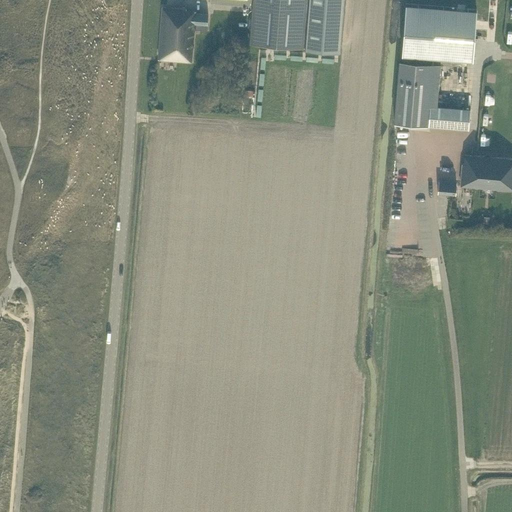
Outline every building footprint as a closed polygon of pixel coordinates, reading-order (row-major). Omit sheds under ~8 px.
[(186,7),(167,5),(163,5),(159,57),(191,60),(199,60),(200,45),(193,44),(194,33),(210,34),(211,23),(208,23),(208,13),(196,12),(196,10),(186,9),(186,7)] [(475,14),(406,9),(400,56),(471,62),(475,14)] [(404,122),(427,124),(429,104),(433,63),(400,60),(395,121),(404,122)] [(470,107),(429,104),(427,124),(469,127),(470,107)] [(466,153),(465,153),(464,162),(462,162),(462,163),(463,163),(461,184),(462,184),(511,188),(511,155),(476,154),(471,154),(466,153)] [(456,193),(457,183),(439,182),(438,192),(449,193),(456,193)]
